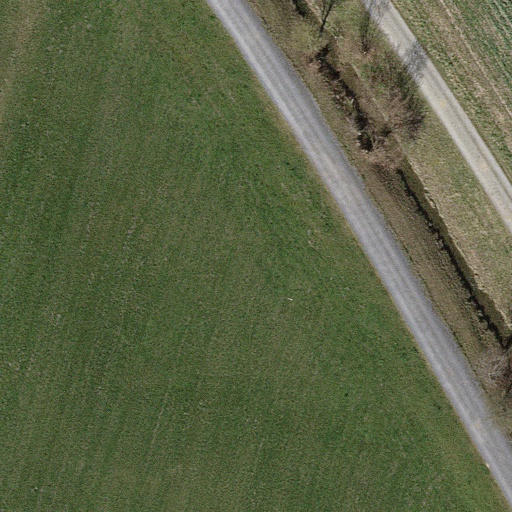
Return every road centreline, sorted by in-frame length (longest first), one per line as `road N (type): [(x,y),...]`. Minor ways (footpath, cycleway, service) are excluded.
road 1 (track): [(215,0),(333,179),(511,490)]
road 2 (track): [(511,219),(367,0)]
